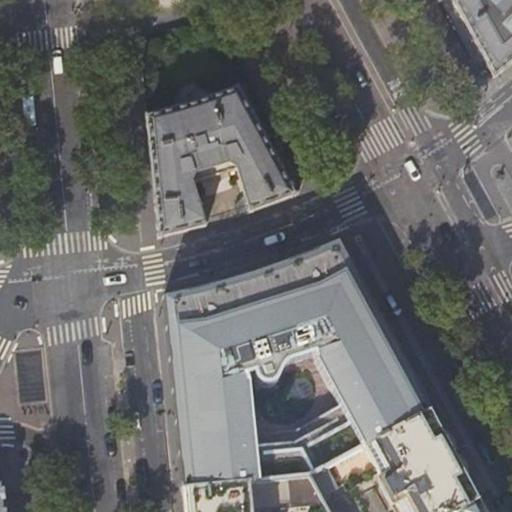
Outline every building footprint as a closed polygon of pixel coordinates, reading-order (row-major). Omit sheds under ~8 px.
[(511,0),(448,0),(491,79),(511,61),(511,0)] [(295,196),(237,90),(209,99),(175,110),(146,117),(145,117),(145,122),(146,122),(146,131),(147,131),(148,144),(147,144),(148,148),(149,148),(149,153),(148,153),(149,158),(150,157),(151,172),(154,198),(153,198),(153,203),(154,202),(155,207),(154,207),(154,212),(155,212),(156,224),(156,225),(156,229),(157,229),(157,234),(157,239),(206,226),(191,183),(195,175),(228,165),(236,169),(250,212),(295,196)] [(362,449),(429,412),(395,349),(367,298),(347,260),(337,243),(295,260),(238,280),(208,288),(163,298),(174,405),(182,490),(257,483),(251,418),(259,417),(264,409),(270,401),(278,395),(286,391),(293,389),(303,388),(313,390),(318,392),(327,397),(333,394),(362,449)] [(453,456),(429,412),(362,449),(309,478),(320,498),(344,486),(346,491),(378,474),(398,511),(455,511),(477,500),(453,456)] [(309,478),(257,483),(182,490),(184,511),(250,511),(324,505),(320,498),(309,478)] [(483,511),(477,500),(455,511),(483,511)]
